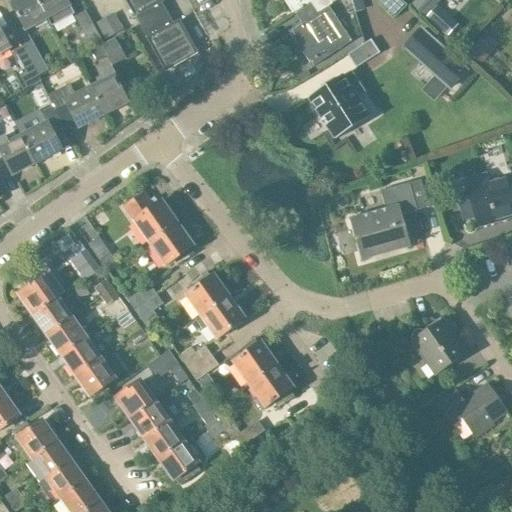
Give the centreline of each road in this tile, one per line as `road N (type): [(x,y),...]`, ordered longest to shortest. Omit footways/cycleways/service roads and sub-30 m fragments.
road 1 (residential): [(511,378),(435,283),(344,307),(285,292),(162,138)]
road 2 (residential): [(130,492),(0,311)]
road 3 (residential): [(0,254),(162,138)]
road 4 (residential): [(162,138),(225,90),(234,71),(226,0)]
